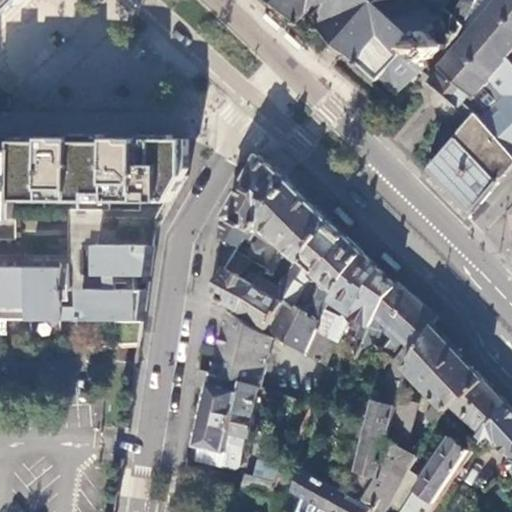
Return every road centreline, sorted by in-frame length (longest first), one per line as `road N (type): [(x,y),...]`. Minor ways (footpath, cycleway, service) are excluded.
road 1 (residential): [(258,104),(182,248),(150,454)]
road 2 (primary): [(258,104),(511,352)]
road 3 (primary): [(511,303),(291,70)]
road 4 (primary): [(145,0),(258,104)]
